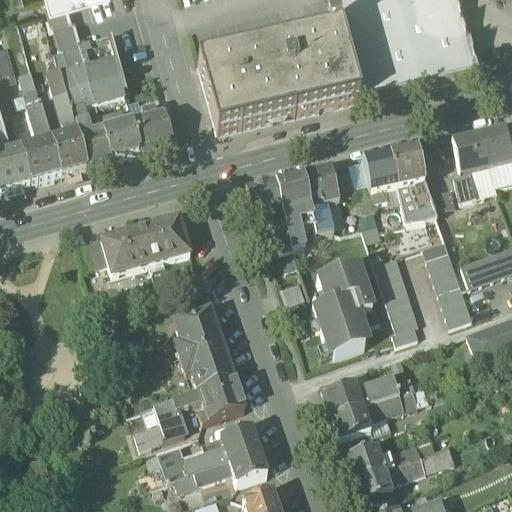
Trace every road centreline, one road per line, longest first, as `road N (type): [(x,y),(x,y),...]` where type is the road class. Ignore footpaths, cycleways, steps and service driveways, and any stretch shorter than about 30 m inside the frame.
road 1 (secondary): [(202,178),(511,102)]
road 2 (unclassified): [(511,320),(276,402)]
road 3 (residential): [(202,178),(276,402)]
road 4 (secondary): [(0,236),(202,178)]
road 5 (residential): [(151,0),(202,178)]
